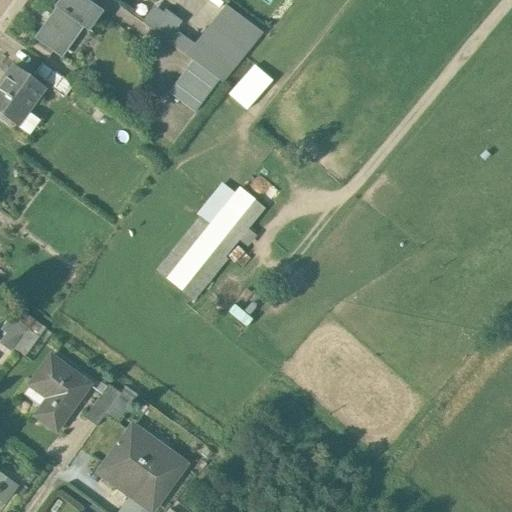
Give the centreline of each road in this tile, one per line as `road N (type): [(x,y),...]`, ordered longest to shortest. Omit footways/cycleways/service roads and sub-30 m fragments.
road 1 (track): [(259,249),(300,206),(349,193),(511,0)]
road 2 (unknown): [(49,511),(133,362)]
